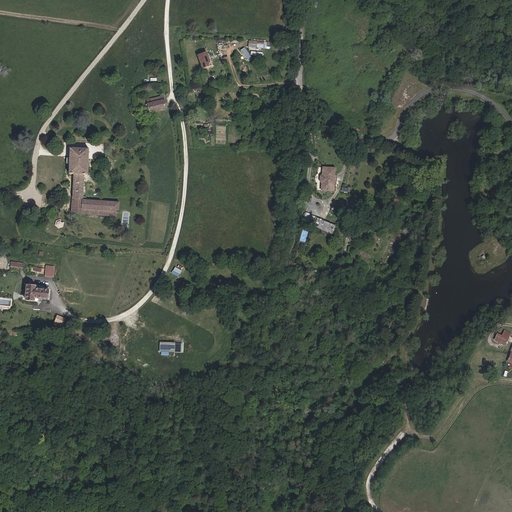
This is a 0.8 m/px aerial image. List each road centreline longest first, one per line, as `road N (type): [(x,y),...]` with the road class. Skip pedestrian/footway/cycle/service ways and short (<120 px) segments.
road 1 (track): [(168,0),(171,97),(186,151),(172,257),(130,313),(94,321),(62,314),(47,279),(33,272),(17,282),(26,306)]
road 2 (track): [(394,137),(445,175),(403,349),(412,426),(436,435),(474,385),(511,379)]
road 3 (track): [(146,0),(42,128),(27,194),(45,201),(63,178),(57,157)]
road 4 (track): [(356,139),(394,137),(426,90),(477,94),(511,121)]
road 5 (unclassified): [(302,0),(300,84),(325,122),(356,139)]
